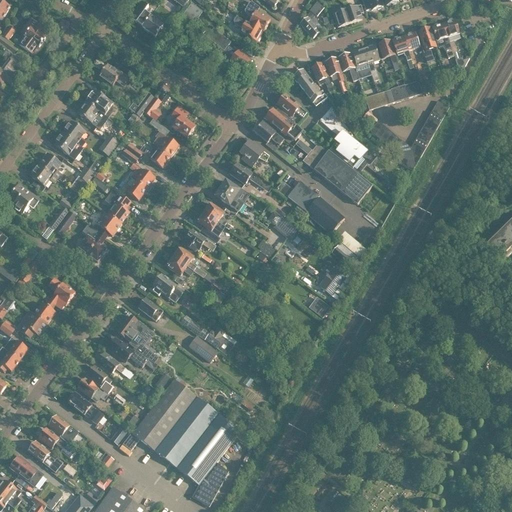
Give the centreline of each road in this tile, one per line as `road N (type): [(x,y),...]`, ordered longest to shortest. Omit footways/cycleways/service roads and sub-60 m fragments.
road 1 (residential): [(37,392),(233,127)]
road 2 (residential): [(471,0),(306,52),(276,51)]
road 3 (residential): [(0,171),(96,25)]
road 4 (residential): [(233,127),(96,25)]
road 5 (residential): [(0,126),(74,15)]
